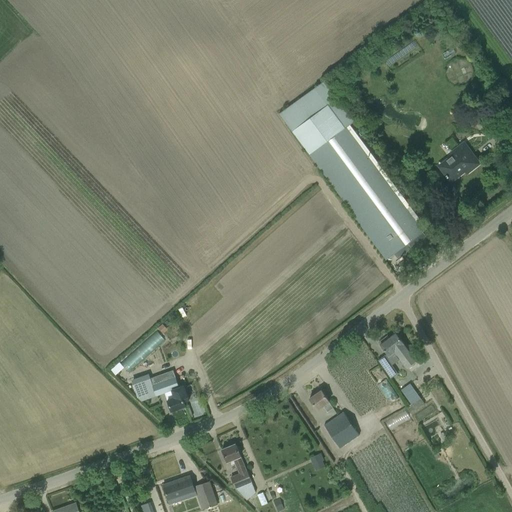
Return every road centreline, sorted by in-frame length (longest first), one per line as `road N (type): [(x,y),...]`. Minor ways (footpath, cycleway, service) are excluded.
road 1 (unclassified): [(0,497),(240,413),(396,299)]
road 2 (unclassified): [(511,495),(396,299)]
road 3 (unclassified): [(396,299),(511,213)]
